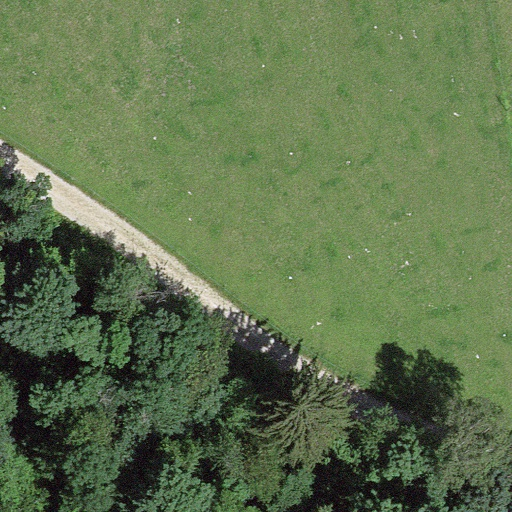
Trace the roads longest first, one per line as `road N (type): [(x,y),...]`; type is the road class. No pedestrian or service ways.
road 1 (track): [(511,464),(353,407),(0,153)]
road 2 (track): [(32,511),(0,333)]
road 3 (track): [(0,319),(2,284),(83,211)]
